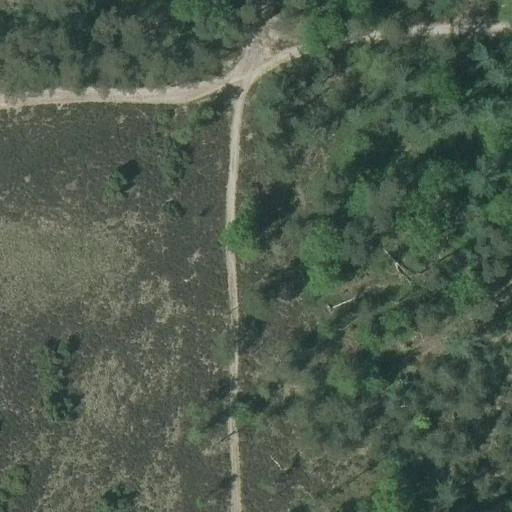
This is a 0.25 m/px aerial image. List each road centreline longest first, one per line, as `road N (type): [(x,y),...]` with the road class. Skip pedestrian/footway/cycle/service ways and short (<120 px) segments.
road 1 (track): [(235,511),(238,79)]
road 2 (track): [(249,73),(327,41),(511,26)]
road 3 (track): [(238,79),(196,92),(0,100)]
